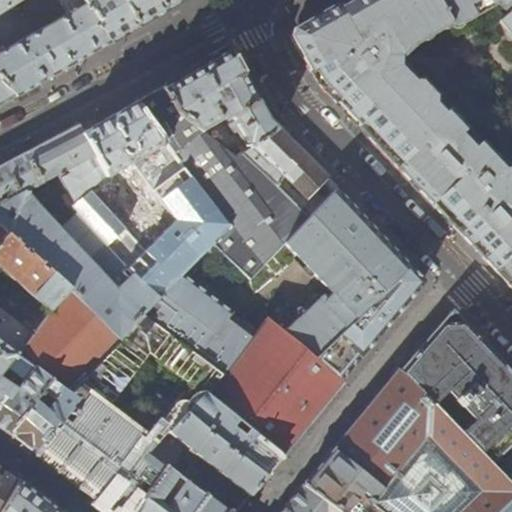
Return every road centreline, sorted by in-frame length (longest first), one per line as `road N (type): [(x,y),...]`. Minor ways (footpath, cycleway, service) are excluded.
road 1 (residential): [(455,275),(287,96),(242,14)]
road 2 (residential): [(455,275),(258,511)]
road 3 (residential): [(0,141),(242,14)]
